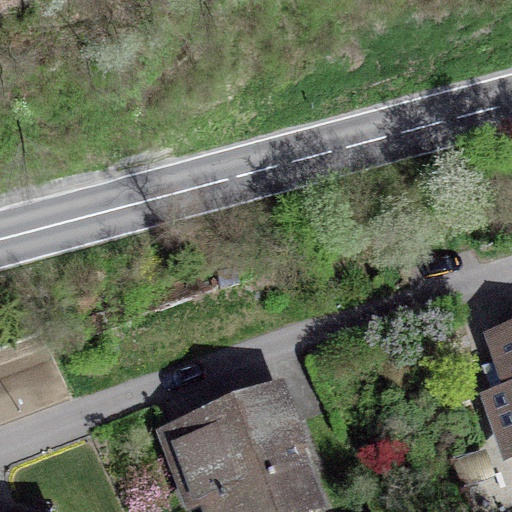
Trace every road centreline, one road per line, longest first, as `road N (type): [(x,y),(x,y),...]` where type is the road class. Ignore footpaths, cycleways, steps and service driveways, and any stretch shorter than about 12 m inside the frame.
road 1 (residential): [(511,270),(0,443)]
road 2 (secondary): [(511,102),(0,239)]
